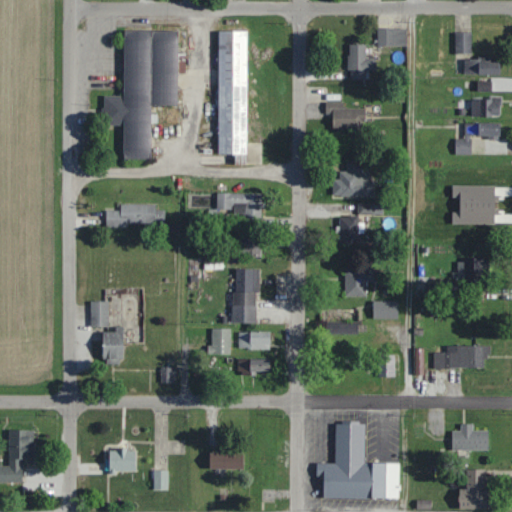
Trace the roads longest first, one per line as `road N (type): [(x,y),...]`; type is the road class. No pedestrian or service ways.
road 1 (residential): [(297,511),(300,0)]
road 2 (residential): [(0,400),(511,400)]
road 3 (residential): [(70,511),(70,0)]
road 4 (residential): [(511,7),(70,6)]
